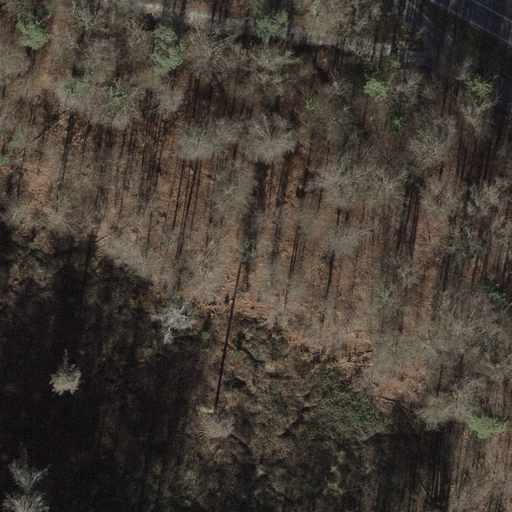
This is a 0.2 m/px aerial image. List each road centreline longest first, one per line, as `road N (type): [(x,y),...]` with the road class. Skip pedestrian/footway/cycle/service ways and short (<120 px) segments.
road 1 (track): [(511,114),(399,52),(109,0)]
road 2 (trunk): [(393,0),(511,103)]
